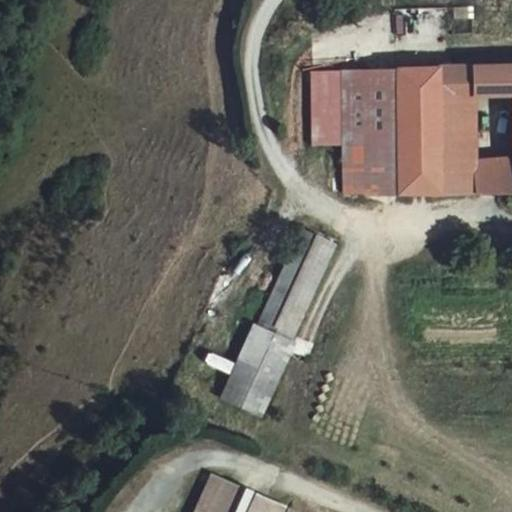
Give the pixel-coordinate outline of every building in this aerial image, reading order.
[(339,136),(372,137),(375,68),(290,65),(287,139),(311,140),(310,135),(339,136)] [(372,137),(370,195),(422,197),(420,70),(375,68),(372,137)] [(463,71),(420,70),(422,197),(455,198),(458,198),(459,166),(462,99),(463,71)] [(498,169),(497,200),(497,208),(511,208),(511,74),(463,71),(462,99),(485,101),(484,127),(499,129),(498,169)] [(308,193),(337,194),(339,136),(310,135),(311,140),(308,193)] [(337,194),(370,195),(372,137),(339,136),(337,194)] [(458,198),(482,199),(497,200),(498,169),(459,166),(458,198)] [(323,246),(292,229),(242,324),(233,320),(198,388),(235,408),(242,409),(276,344),(273,342),(323,246)] [(196,511),(286,511),(291,503),(218,467),(196,511)]
